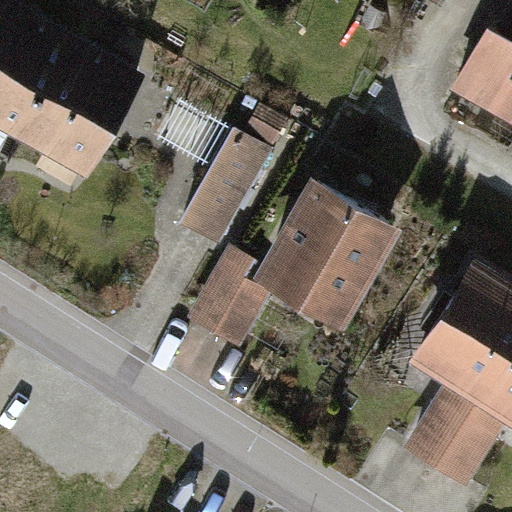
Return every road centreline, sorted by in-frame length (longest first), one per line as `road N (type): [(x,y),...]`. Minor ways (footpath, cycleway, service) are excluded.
road 1 (residential): [(0,303),(331,511)]
road 2 (unknown): [(451,0),(431,59),(438,85),(458,109),(511,140)]
